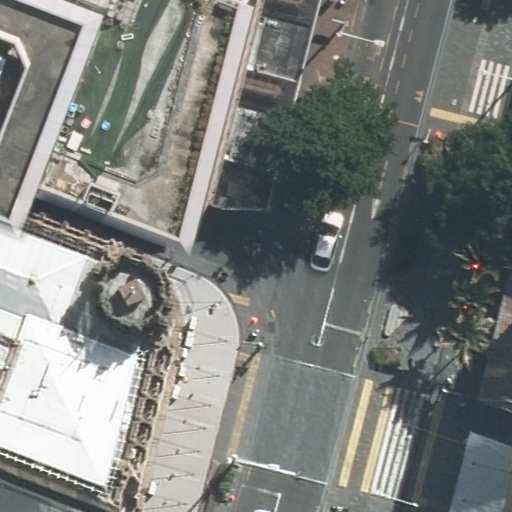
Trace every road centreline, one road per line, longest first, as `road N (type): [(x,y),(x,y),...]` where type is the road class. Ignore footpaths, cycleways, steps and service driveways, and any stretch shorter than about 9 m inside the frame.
road 1 (residential): [(332,288),(0,163)]
road 2 (tertiary): [(332,288),(411,0)]
road 3 (tertiary): [(276,511),(332,288)]
